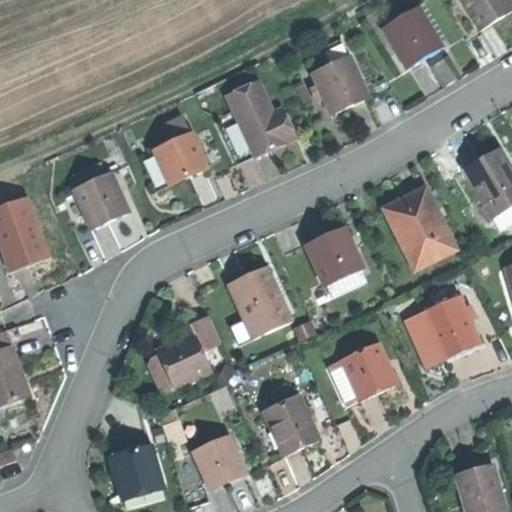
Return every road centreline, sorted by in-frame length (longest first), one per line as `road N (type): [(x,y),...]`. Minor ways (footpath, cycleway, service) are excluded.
road 1 (residential): [(60,476),(71,426),(126,298),(149,268),(330,181),(511,78)]
road 2 (residential): [(511,385),(456,408),(397,448)]
